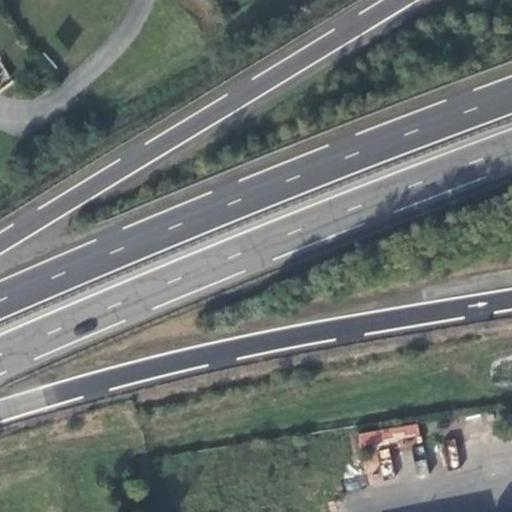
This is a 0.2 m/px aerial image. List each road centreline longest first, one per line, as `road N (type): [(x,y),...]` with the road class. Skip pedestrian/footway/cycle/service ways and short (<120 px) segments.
road 1 (trunk): [(0,355),(338,212),(511,149)]
road 2 (trunk): [(511,96),(0,301)]
road 3 (trunk): [(0,413),(225,351),(511,302)]
road 4 (track): [(88,482),(81,459),(345,413),(415,394),(511,343)]
road 5 (trunk): [(401,0),(0,248)]
